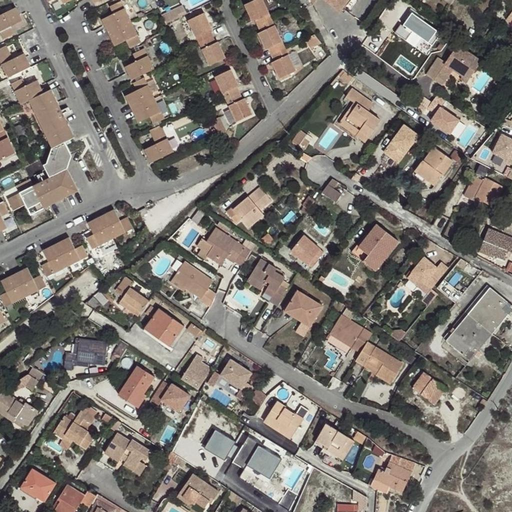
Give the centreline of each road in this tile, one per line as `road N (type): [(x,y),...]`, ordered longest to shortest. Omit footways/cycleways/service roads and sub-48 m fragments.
road 1 (residential): [(224,323),(236,340),(342,405),(388,418),(451,460)]
road 2 (residential): [(324,164),(511,282)]
road 3 (residential): [(153,191),(84,36),(61,25),(45,32)]
road 4 (residential): [(45,32),(120,192)]
road 5 (unknown): [(0,484),(71,388),(102,394)]
road 6 (residential): [(279,119),(228,162),(153,191)]
road 7 (residential): [(120,192),(0,254)]
road 8 (residential): [(351,12),(333,63),(279,119)]
road 9 (residential): [(227,0),(227,16),(279,119)]
